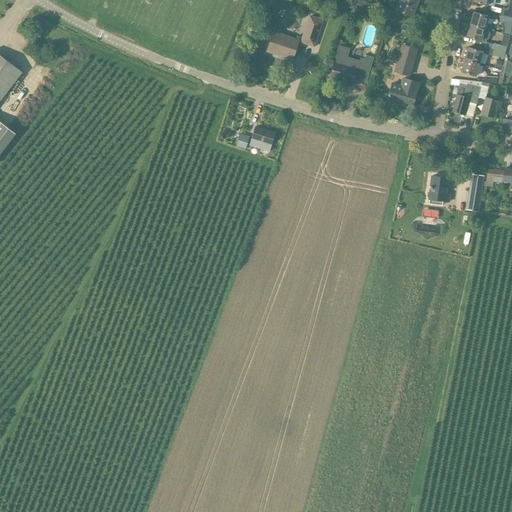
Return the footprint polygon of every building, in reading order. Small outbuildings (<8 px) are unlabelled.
[(412,15),(417,0),(399,0),(396,9),(412,15)] [(502,7),(501,14),(511,17),(511,0),(509,0),(508,7),(506,8),(502,7)] [(486,24),(489,16),(474,11),(470,24),(485,28),(490,30),(491,25),(486,24)] [(511,23),(511,17),(501,14),(499,20),(511,23)] [(315,47),(324,20),(309,15),(300,43),(315,47)] [(481,40),(486,42),(487,40),(489,39),(490,34),(489,32),(490,30),(485,28),(470,24),(467,35),(481,40)] [(294,56),(300,39),(274,31),(267,51),(278,54),(279,51),(294,56)] [(0,41),(0,156),(56,83),(49,77),(57,66),(34,47),(29,53),(5,35),(0,41)] [(493,44),(492,49),(505,52),(507,47),(494,43),(493,44)] [(409,75),(416,48),(403,44),(395,72),(409,75)] [(342,78),(353,82),(355,77),(358,78),(357,80),(366,82),(373,58),(367,56),(366,60),(361,59),(360,61),(347,57),(349,49),(339,46),(336,57),(338,58),(336,63),(334,62),(330,76),(342,80),(342,78)] [(485,46),(483,51),(483,53),(504,58),(505,52),(485,46)] [(480,64),(483,53),(483,51),(469,47),(465,59),(480,64)] [(480,64),(465,59),(461,71),(476,76),(480,64)] [(502,65),(497,84),(501,85),(504,72),(511,74),(511,70),(511,68),(505,66),(502,65)] [(416,90),(418,82),(404,78),(402,86),(392,83),(388,100),(400,103),(401,101),(413,104),(417,90),(416,90)] [(477,98),(482,82),(461,79),(453,111),(466,114),(470,102),(477,104),(478,98),(477,98)] [(502,102),(499,101),(486,97),(489,86),(489,83),(484,82),(482,82),(477,98),(478,98),(485,100),(481,114),(494,118),(497,107),(501,108),(502,102)] [(252,138),(250,145),(269,151),(275,133),(256,127),(252,138)] [(239,133),(235,146),(245,149),(248,136),(239,133)] [(511,181),(511,168),(504,168),(504,171),(487,169),(486,181),(503,183),(503,181),(511,181)] [(429,192),(428,197),(429,197),(429,199),(443,201),(449,202),(450,194),(446,194),(449,177),(432,175),(430,192),(429,192)] [(473,175),(471,191),(481,193),(484,176),(473,175)]
